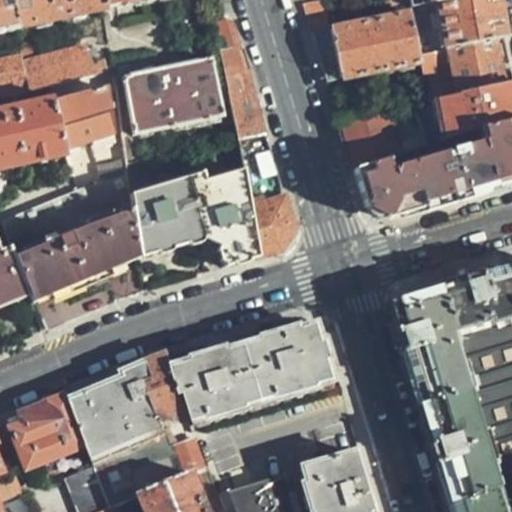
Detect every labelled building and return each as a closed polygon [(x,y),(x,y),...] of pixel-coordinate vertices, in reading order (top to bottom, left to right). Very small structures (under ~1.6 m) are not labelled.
[(0,0),(0,35),(16,32),(16,30),(9,0),(0,0)] [(9,0),(16,30),(103,9),(100,0),(9,0)] [(100,0),(103,9),(144,0),(100,0)] [(316,47),(340,120),(350,117),(342,79),(330,31),(323,0),(318,0),(302,4),(316,47)] [(500,15),(498,0),(441,0),(410,7),(411,14),(420,52),(495,39),(504,38),(500,15)] [(411,14),(330,31),(342,79),(422,63),(420,52),(411,14)] [(230,18),(214,22),(219,45),(220,52),(239,48),(230,18)] [(499,63),(495,39),(420,52),(422,63),(429,100),(503,84),(499,63)] [(29,90),(97,75),(96,70),(90,71),(85,47),(23,60),(29,90)] [(239,48),(220,52),(233,117),(237,141),(264,136),(251,90),(239,48)] [(0,91),(1,96),(29,90),(23,60),(21,53),(0,57),(0,91)] [(224,117),(211,59),(121,77),(133,136),(224,117)] [(52,101),(64,152),(122,132),(113,72),(102,75),(104,84),(52,101)] [(350,117),(340,120),(346,139),(356,170),(392,159),(481,131),(511,121),(511,93),(510,83),(503,84),(429,100),(350,117)] [(0,171),(65,157),(64,152),(52,101),(51,96),(0,107),(0,171)] [(392,159),(356,170),(367,207),(387,218),(472,194),(511,181),(511,121),(481,131),(485,148),(395,173),(392,159)] [(264,136),(237,141),(242,163),(261,256),(282,250),(290,239),(296,231),(289,211),(275,167),(264,136)] [(128,173),(126,157),(97,167),(102,182),(128,173)] [(261,256),(242,163),(203,174),(201,168),(131,187),(142,258),(204,240),(211,242),(219,245),(226,267),(261,256)] [(128,264),(142,258),(131,187),(128,173),(102,182),(1,221),(14,255),(27,288),(34,304),(128,264)] [(0,298),(27,288),(14,255),(4,259),(0,249),(0,298)] [(511,511),(511,265),(473,277),(402,298),(395,307),(407,345),(441,458),(458,511),(511,511)] [(252,348),(175,369),(181,386),(186,384),(199,422),(336,383),(320,328),(252,348)] [(159,360),(147,365),(167,418),(190,409),(181,386),(175,369),(170,356),(159,360)] [(62,401),(82,449),(88,463),(172,428),(167,418),(147,365),(105,383),(62,401)] [(37,411),(12,422),(30,470),(82,449),(62,401),(37,411)] [(190,476),(180,447),(172,428),(88,463),(90,468),(108,510),(119,505),(144,495),(190,476)] [(202,471),(212,467),(201,438),(180,447),(190,476),(202,471)] [(377,511),(359,454),(309,469),(312,486),(310,486),(311,492),(316,511),(377,511)] [(103,511),(108,510),(90,468),(65,481),(77,511),(103,511)] [(144,495),(150,511),(217,511),(202,471),(190,476),(144,495)] [(229,511),(296,511),(287,476),(223,495),(229,511)] [(0,485),(0,511),(22,511),(10,481),(0,485)]
